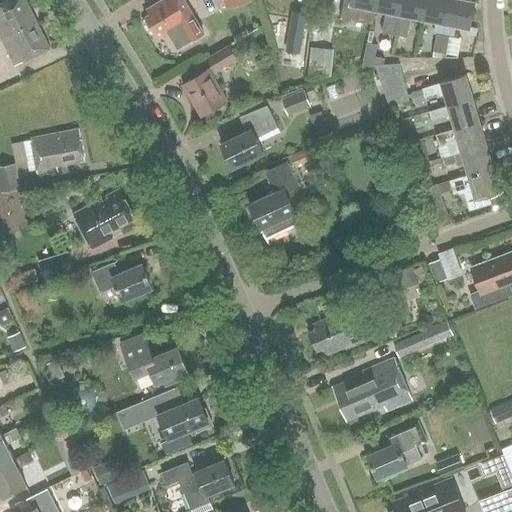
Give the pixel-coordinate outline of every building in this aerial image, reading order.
[(8,0),(0,4),(0,37),(1,39),(36,21),(25,0),(8,0)] [(163,37),(194,18),(182,0),(163,0),(147,10),(150,14),(145,17),(147,20),(146,24),(150,31),(154,32),(155,33),(159,31),(163,37)] [(344,0),(341,18),(372,24),(375,9),(376,0),(344,0)] [(395,34),(401,0),(376,0),(375,9),(386,11),(382,32),(395,34)] [(411,17),(422,19),(426,0),(401,0),(395,34),(407,36),(411,17)] [(445,26),(450,0),(426,0),(422,19),(436,22),(435,24),(445,26)] [(468,0),(450,0),(445,26),(455,28),(456,25),(470,28),(475,1),(468,0)] [(307,13),(294,11),(289,40),(302,42),(307,13)] [(36,21),(1,39),(14,67),(50,49),(36,21)] [(477,29),(470,28),(470,29),(468,28),(467,34),(476,36),(477,29)] [(436,34),(432,57),(439,57),(444,35),(436,34)] [(367,43),(363,64),(383,64),(385,59),(374,57),(377,46),(367,43)] [(213,66),(207,69),(181,85),(200,117),(227,101),(213,78),(218,75),(215,70),(237,57),(229,44),(208,57),(213,66)] [(311,47),(307,78),(316,79),(317,76),(330,77),(333,49),(311,47)] [(380,81),(403,74),(400,63),(375,66),(380,81)] [(380,81),(384,91),(405,85),(403,74),(380,81)] [(465,76),(441,83),(422,89),(424,98),(436,94),(437,97),(444,95),(447,106),(472,99),(465,76)] [(409,99),(405,85),(384,91),(389,105),(409,99)] [(421,88),(411,91),(415,103),(424,100),(421,88)] [(304,90),(281,99),(288,115),(310,105),(304,90)] [(478,122),(472,99),(447,106),(428,112),(431,121),(442,117),(442,118),(450,116),(454,129),(478,122)] [(255,138),(277,127),(266,105),(238,118),(245,132),(220,144),(231,168),(262,153),(255,138)] [(403,119),(395,122),(398,131),(406,128),(403,119)] [(485,144),(478,122),(454,129),(435,135),(439,147),(438,147),(441,158),(485,144)] [(56,167),(85,161),(79,130),(30,139),(37,176),(57,172),(56,167)] [(411,167),(428,162),(422,139),(404,144),(411,167)] [(465,164),(468,175),(492,168),(485,144),(441,158),(442,158),(445,167),(456,163),(457,167),(465,164)] [(306,151),(291,157),(295,167),(310,162),(306,151)] [(272,193),(249,204),(265,239),(300,222),(287,196),(292,193),(299,190),(286,162),(264,173),(274,192),(272,193)] [(428,162),(411,167),(414,178),(432,173),(428,162)] [(0,192),(20,189),(16,163),(0,166),(0,192)] [(467,202),(470,210),(491,204),(488,195),(496,193),(500,192),(492,168),(468,175),(449,181),(453,193),(453,194),(464,191),(467,202)] [(431,210),(443,206),(435,185),(424,189),(431,210)] [(91,250),(112,238),(109,233),(134,219),(119,190),(72,216),(91,250)] [(39,260),(44,279),(75,270),(69,251),(39,260)] [(459,267),(454,253),(428,262),(435,282),(448,278),(446,272),(459,267)] [(511,255),(472,270),(480,292),(471,296),(476,307),(500,298),(496,287),(511,280),(511,255)] [(122,302),(152,289),(141,265),(119,275),(114,263),(91,273),(101,295),(116,288),(122,302)] [(395,271),(402,289),(422,281),(415,263),(395,271)] [(15,275),(18,286),(38,279),(35,269),(15,275)] [(32,287),(15,293),(19,306),(21,305),(25,317),(41,312),(32,287)] [(372,338),(372,336),(382,332),(369,301),(314,324),(316,329),(309,332),(317,350),(323,347),(325,351),(346,342),(349,348),(372,338)] [(393,344),(399,357),(435,342),(429,329),(393,344)] [(7,337),(13,351),(25,345),(19,331),(7,337)] [(144,335),(120,345),(125,355),(134,377),(151,370),(157,385),(164,382),(166,386),(189,376),(177,347),(153,357),(148,345),(144,335)] [(386,411),(412,400),(395,358),(363,372),(364,375),(334,388),(347,421),(384,405),(386,411)] [(0,376),(4,384),(16,378),(11,367),(0,372),(0,376)] [(188,432),(196,428),(198,432),(214,425),(206,408),(203,410),(198,398),(168,410),(161,395),(136,405),(142,422),(158,416),(167,438),(162,440),(167,453),(192,443),(188,432)] [(511,415),(511,401),(487,412),(492,422),(496,421),(497,422),(511,415)] [(419,422),(406,427),(387,435),(392,446),(368,456),(377,479),(421,461),(414,446),(426,441),(419,422)] [(1,437),(0,437),(0,466),(13,460),(12,459),(5,444),(19,437),(15,428),(0,435),(1,437)] [(17,468),(32,461),(27,451),(12,459),(13,460),(0,466),(0,496),(1,497),(26,485),(17,468)] [(458,453),(437,462),(442,474),(463,466),(458,453)] [(485,477),(509,469),(503,456),(480,464),(485,477)] [(90,468),(97,485),(119,476),(112,459),(90,468)] [(206,495),(234,484),(224,460),(195,472),(195,473),(192,474),(187,462),(161,473),(166,486),(178,481),(190,510),(209,503),(206,495)] [(141,471),(107,485),(115,503),(149,489),(141,471)] [(396,509),(389,511),(460,511),(465,510),(453,478),(393,502),(396,509)] [(511,489),(481,501),(485,511),(501,511),(511,508),(511,489)] [(42,511),(55,506),(50,497),(34,505),(35,506),(23,511),(42,511)]
